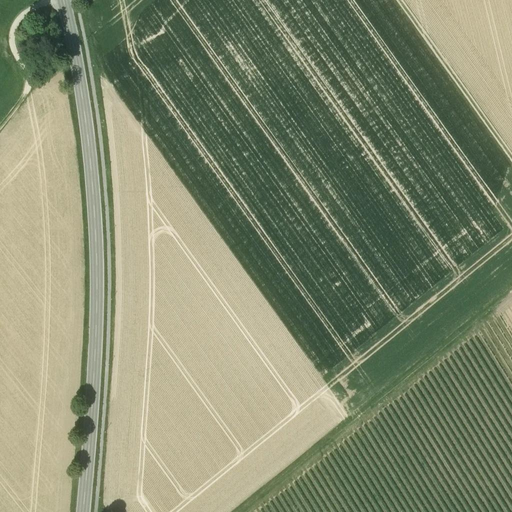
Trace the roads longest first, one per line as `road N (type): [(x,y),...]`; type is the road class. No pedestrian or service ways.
road 1 (tertiary): [(85,511),(95,206),(67,0)]
road 2 (track): [(511,286),(248,511)]
road 3 (track): [(511,153),(403,0)]
road 4 (track): [(0,120),(29,77),(14,43),(16,22),(48,0)]
